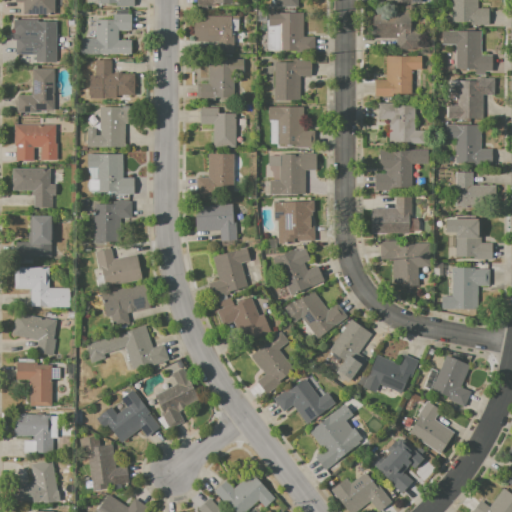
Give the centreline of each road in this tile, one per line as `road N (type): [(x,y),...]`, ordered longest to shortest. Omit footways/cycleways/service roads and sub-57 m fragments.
road 1 (residential): [(315,511),(186,322),(165,221),(165,0)]
road 2 (residential): [(344,0),(343,258),(391,315),(436,331),(511,341)]
road 3 (residential): [(511,356),(490,426),(424,511)]
